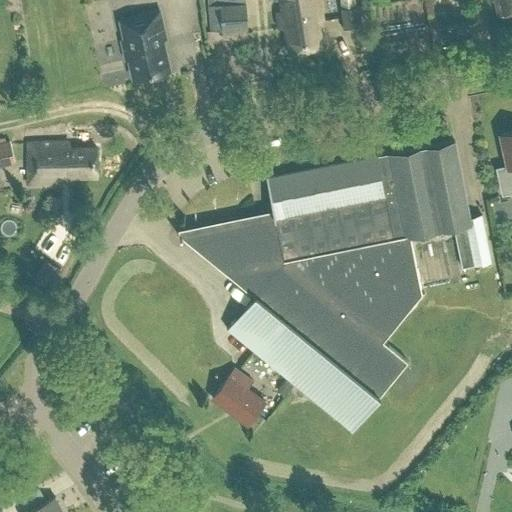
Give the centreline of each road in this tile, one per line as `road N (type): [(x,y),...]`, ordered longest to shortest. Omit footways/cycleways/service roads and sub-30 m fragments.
road 1 (tertiary): [(27,399),(54,322),(166,158),(247,121),(511,60)]
road 2 (residential): [(109,511),(27,399)]
